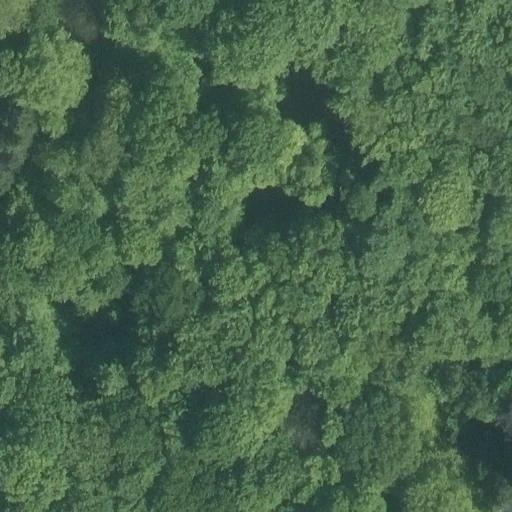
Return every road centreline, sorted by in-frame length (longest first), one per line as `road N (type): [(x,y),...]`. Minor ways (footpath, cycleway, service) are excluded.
road 1 (track): [(320,0),(203,236),(90,511)]
road 2 (track): [(203,236),(496,384)]
